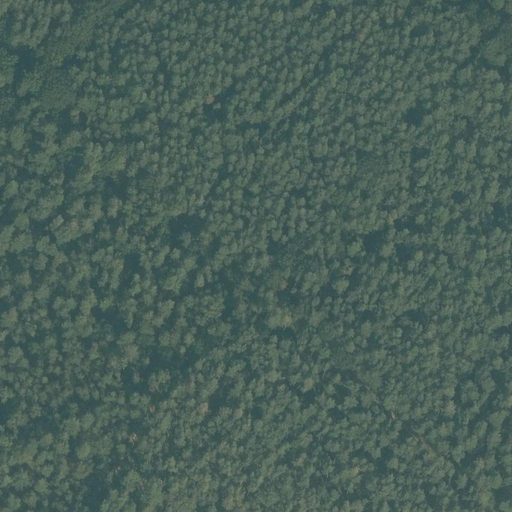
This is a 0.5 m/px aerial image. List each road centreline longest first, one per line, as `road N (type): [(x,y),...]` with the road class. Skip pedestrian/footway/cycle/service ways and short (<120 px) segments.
road 1 (track): [(262,291),(407,126),(511,22)]
road 2 (track): [(0,45),(262,291)]
road 3 (track): [(262,291),(497,511)]
road 4 (track): [(262,291),(79,511)]
